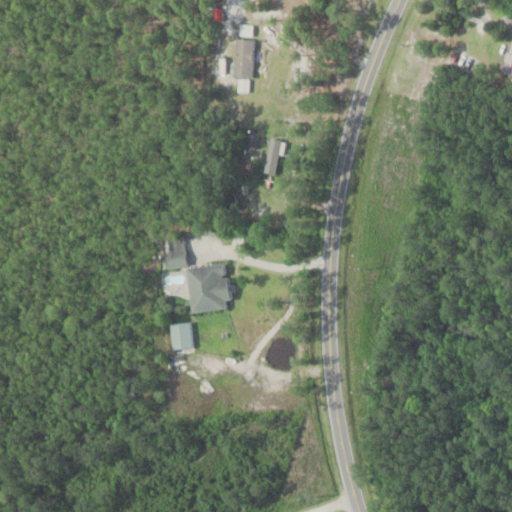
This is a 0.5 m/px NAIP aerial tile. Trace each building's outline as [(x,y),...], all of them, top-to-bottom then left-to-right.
[(511,32),(511,33),(500,73),(511,75),(511,32)] [(232,77),(252,78),(253,38),(234,38),(232,77)] [(166,267),(187,265),(183,236),(163,239),(166,267)] [(185,266),(190,311),(230,306),(224,262),(185,266)] [(190,321),(169,323),(171,350),(192,349),(190,321)]
